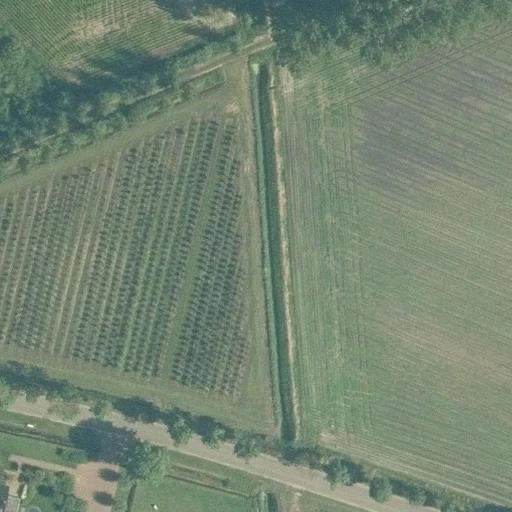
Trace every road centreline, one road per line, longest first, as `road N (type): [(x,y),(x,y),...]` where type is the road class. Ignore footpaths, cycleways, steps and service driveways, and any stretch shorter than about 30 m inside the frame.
road 1 (unclassified): [(399,511),(132,429),(0,400)]
road 2 (track): [(0,153),(353,0)]
